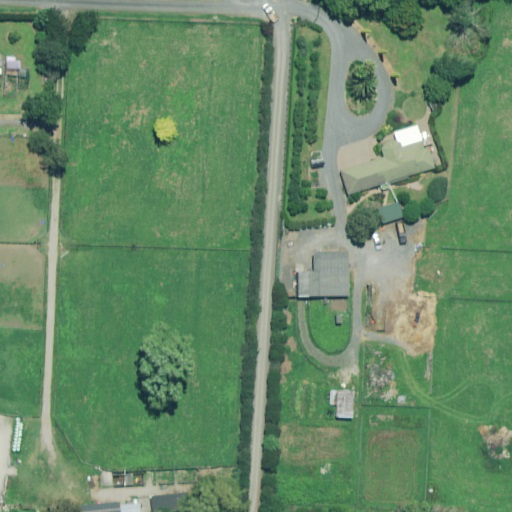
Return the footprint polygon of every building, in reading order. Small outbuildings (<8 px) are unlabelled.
[(427,135),(423,125),(399,133),(399,134),(381,140),(386,158),(343,172),(351,195),(383,184),(385,190),(393,187),(392,183),(437,168),(427,135)] [(403,217),(399,204),(382,209),(387,222),(403,217)] [(450,220),(434,220),(434,229),(450,229),(450,220)] [(429,228),(417,227),(416,239),(429,239),(429,228)] [(351,296),(351,253),(315,254),(315,272),(300,272),(300,296),(351,296)] [(363,391),(340,390),(339,419),(362,420),(363,391)] [(163,511),(190,510),(189,495),(154,497),(154,511),(163,511)] [(143,511),(143,504),(120,506),(119,503),(81,506),(81,511),(143,511)]
